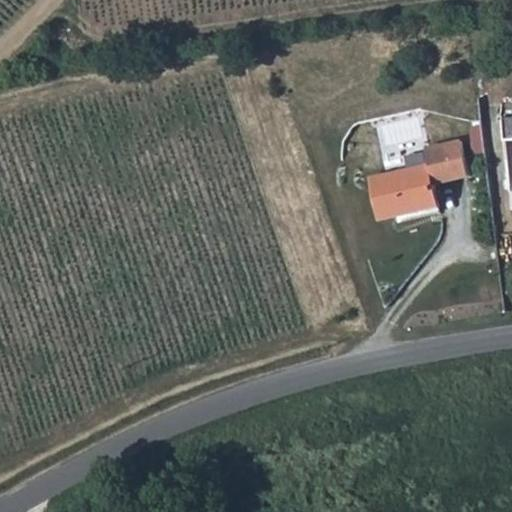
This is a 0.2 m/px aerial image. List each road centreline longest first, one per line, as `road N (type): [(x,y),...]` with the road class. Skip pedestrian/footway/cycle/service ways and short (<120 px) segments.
road 1 (tertiary): [(0,511),(222,402),(394,354),(511,337)]
road 2 (track): [(404,0),(114,38),(52,1)]
